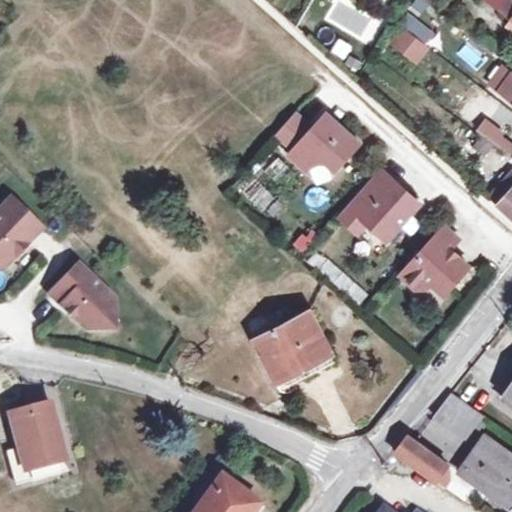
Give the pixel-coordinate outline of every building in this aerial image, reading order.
[(369,45),(385,21),(351,0),(335,0),(325,17),(369,45)] [(491,0),(503,9),(510,0),(491,0)] [(511,0),(510,0),(503,9),(511,15),(511,0)] [(428,43),(408,28),(398,39),(420,55),(428,43)] [(511,78),(502,92),(511,99),(511,78)] [(302,127),(306,123),(293,111),(276,132),(294,148),(289,153),(306,169),(311,162),(325,159),(334,167),(357,142),(325,112),(312,128),(307,132),(302,127)] [(503,131),(489,122),(480,133),(494,143),(501,134),(503,131)] [(307,132),(312,128),(306,123),(302,127),(307,132)] [(511,141),(501,134),(494,143),(511,155),(511,141)] [(381,168),(350,204),(367,220),(387,238),(419,202),(381,168)] [(511,174),(493,195),(511,214),(511,174)] [(263,184),(248,186),(250,206),(266,204),(263,184)] [(12,198),(0,209),(0,265),(3,269),(43,228),(12,198)] [(367,220),(350,204),(344,210),(341,214),(358,230),(367,220)] [(414,286),(427,285),(428,284),(430,281),(443,293),(468,264),(449,247),(458,237),(445,224),(400,274),(414,286)] [(365,225),(358,235),(376,248),(383,239),(365,225)] [(115,299),(80,265),(51,294),(86,328),(103,328),(103,315),(115,315),(115,299)] [(278,381),(284,378),(288,386),(336,361),(312,313),(256,342),(278,381)] [(115,315),(103,315),(103,328),(116,328),(115,315)] [(465,437),(481,415),(450,394),(433,414),(465,437)] [(315,422),(321,405),(302,399),(296,416),(315,422)] [(10,414),(19,448),(24,471),(60,461),(53,433),(58,431),(50,403),(10,413),(10,414)] [(511,506),(511,451),(486,434),(461,471),(511,506)] [(435,480),(447,462),(408,435),(396,452),(435,480)] [(24,471),(19,448),(5,452),(15,487),(69,472),(65,460),(60,461),(24,471)] [(432,495),(438,484),(406,466),(400,478),(432,495)] [(253,511),(259,504),(222,476),(196,511),(253,511)]
